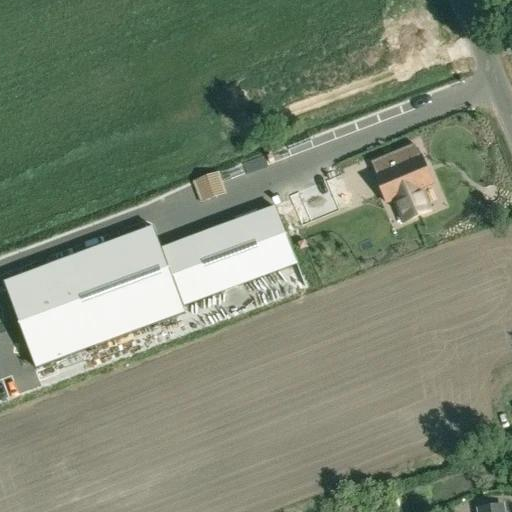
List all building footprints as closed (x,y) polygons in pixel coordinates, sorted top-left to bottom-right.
[(414,145),(371,163),(376,175),(375,176),(387,204),(395,200),(404,222),(430,212),(421,189),(433,184),(421,157),(420,157),(414,145)] [(153,228),(5,284),(36,368),(184,313),(182,307),(296,265),(275,208),(161,250),(153,228)] [(331,249),(345,238),(337,228),(323,239),(331,249)] [(487,487),(498,485),(495,462),(483,464),(487,487)] [(411,511),(406,493),(396,496),(400,511),(411,511)] [(381,511),(377,497),(341,506),(342,511),(381,511)]
